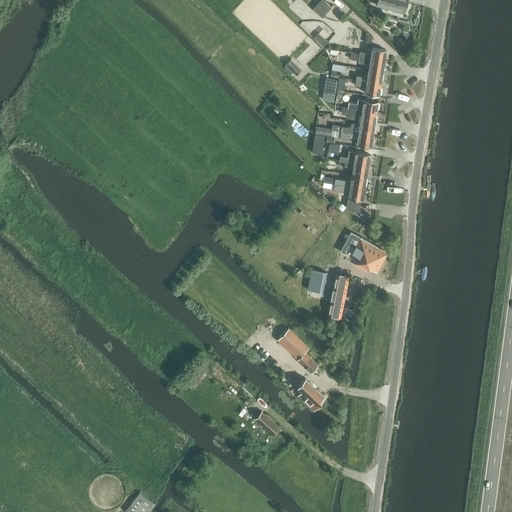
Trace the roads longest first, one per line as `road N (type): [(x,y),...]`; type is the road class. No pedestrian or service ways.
road 1 (unclassified): [(375,511),(444,0)]
road 2 (trunk): [(511,325),(487,511)]
